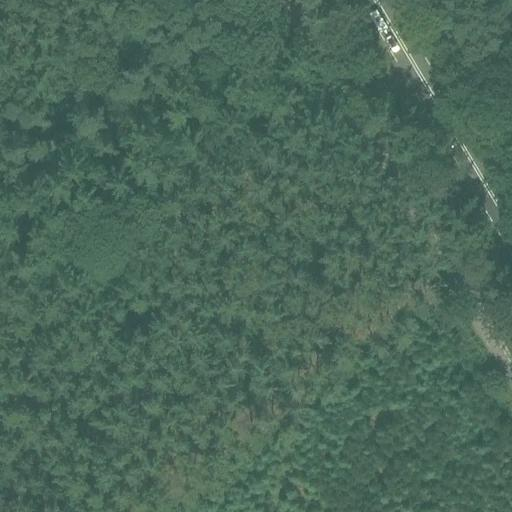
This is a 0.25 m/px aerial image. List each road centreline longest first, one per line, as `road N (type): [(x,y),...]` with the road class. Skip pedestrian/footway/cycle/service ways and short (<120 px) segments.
road 1 (unclassified): [(511,376),(287,0)]
road 2 (primary): [(511,233),(372,0)]
